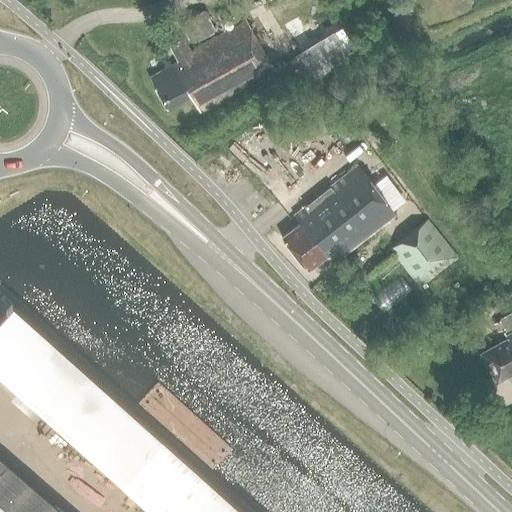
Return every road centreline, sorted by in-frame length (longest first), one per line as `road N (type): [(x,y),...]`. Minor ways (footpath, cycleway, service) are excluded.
road 1 (secondary): [(497,511),(168,210)]
road 2 (secondary): [(168,210),(111,145),(60,108)]
road 3 (secondary): [(35,154),(94,170),(168,210)]
